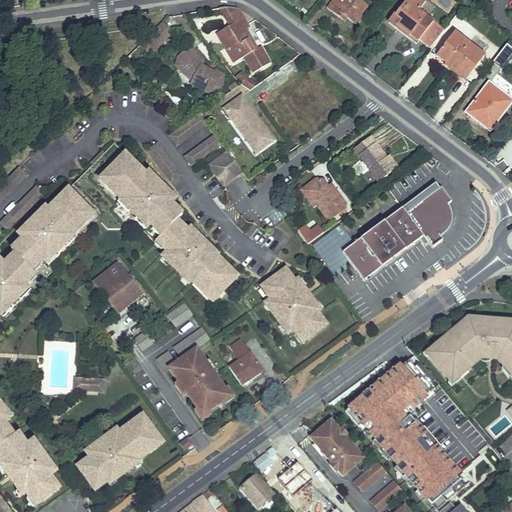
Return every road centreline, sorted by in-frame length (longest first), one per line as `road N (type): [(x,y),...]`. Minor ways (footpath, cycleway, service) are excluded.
road 1 (tertiary): [(503,252),(154,511)]
road 2 (residential): [(254,0),(487,178),(511,218)]
road 3 (residential): [(0,23),(143,0)]
